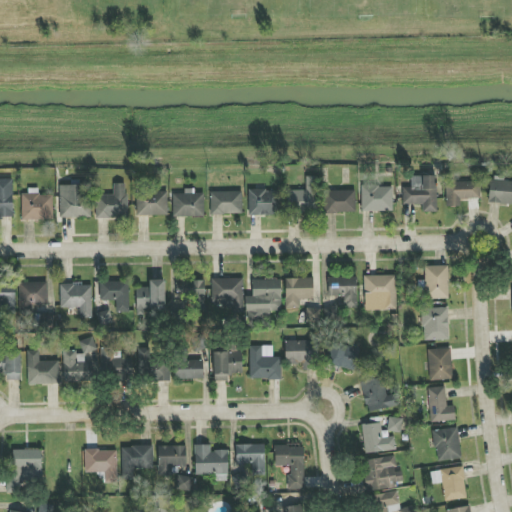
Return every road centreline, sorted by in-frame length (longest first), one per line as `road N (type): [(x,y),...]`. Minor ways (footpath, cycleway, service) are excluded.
road 1 (residential): [(0,423),(297,411),(326,439),(337,511)]
road 2 (residential): [(0,255),(409,244)]
road 3 (residential): [(505,511),(488,389),(483,242),(409,244)]
